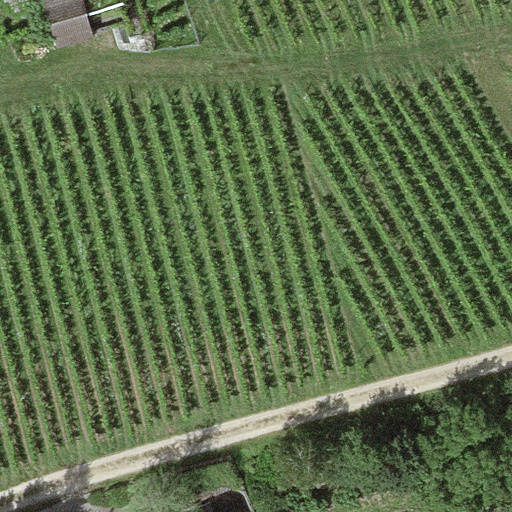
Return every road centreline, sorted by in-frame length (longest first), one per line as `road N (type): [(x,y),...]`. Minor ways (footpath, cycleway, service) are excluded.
road 1 (track): [(0,504),(511,361)]
road 2 (track): [(511,46),(379,64),(48,86),(0,99)]
